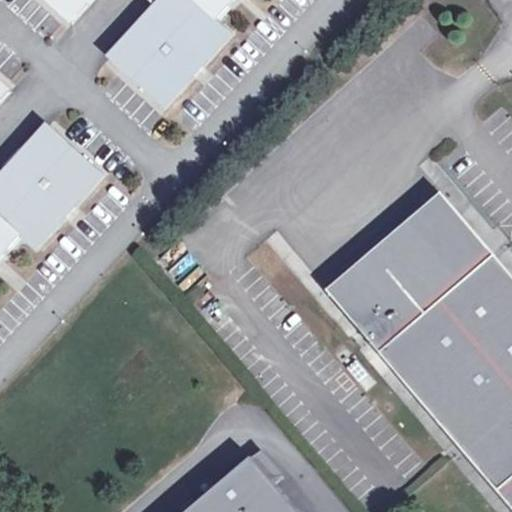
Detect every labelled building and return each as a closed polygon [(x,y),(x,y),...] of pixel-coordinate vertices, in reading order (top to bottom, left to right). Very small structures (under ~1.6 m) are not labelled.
[(45,0),(74,25),(96,0),(45,0)] [(164,0),(158,7),(111,59),(167,109),(235,35),(221,22),(241,0),(164,0)] [(447,194),(334,292),(349,309),(462,211),(447,194)] [(511,268),(462,211),(349,309),(511,497),(511,268)] [(304,511),(259,459),(197,511),(304,511)]
